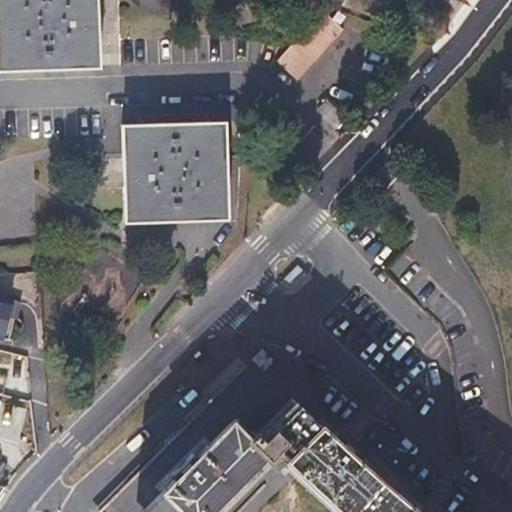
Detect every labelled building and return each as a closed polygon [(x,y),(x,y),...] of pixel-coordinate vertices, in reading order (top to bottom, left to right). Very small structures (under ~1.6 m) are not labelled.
[(0,0),(0,71),(48,69),(99,67),(95,0),(0,0)] [(258,25),(257,16),(257,7),(241,9),(242,27),(258,25)] [(351,29),(332,9),(283,58),(303,78),(351,29)] [(230,216),(228,168),(225,121),(120,126),(125,221),(230,216)] [(209,511),(267,453),(245,431),(210,396),(100,510),(101,511),(209,511)] [(251,425),(245,431),(267,453),(273,447),(291,464),(313,484),(332,501),(344,511),(430,511),(402,489),(370,464),(320,416),(314,422),(293,401),(259,433),(251,425)]
